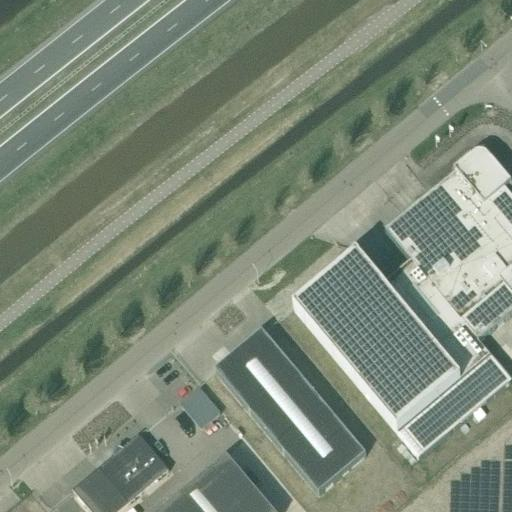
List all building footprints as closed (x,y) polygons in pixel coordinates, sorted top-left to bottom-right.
[(357,260),(294,312),(419,461),(511,384),(478,345),(511,316),(511,200),(505,192),(510,188),(511,189),(511,187),(488,160),(486,158),(484,156),(478,156),(476,157),(474,158),(450,178),(452,180),(386,235),(412,266),(383,290),(357,260)] [(215,375),(319,499),(366,459),(262,336),(215,375)] [(201,390),(181,407),(202,431),(222,414),(201,390)] [(124,511),(169,475),(139,439),(123,452),(118,451),(114,460),(73,495),(87,511),(124,511)] [(269,511),(227,462),(180,502),(167,511),(269,511)]
